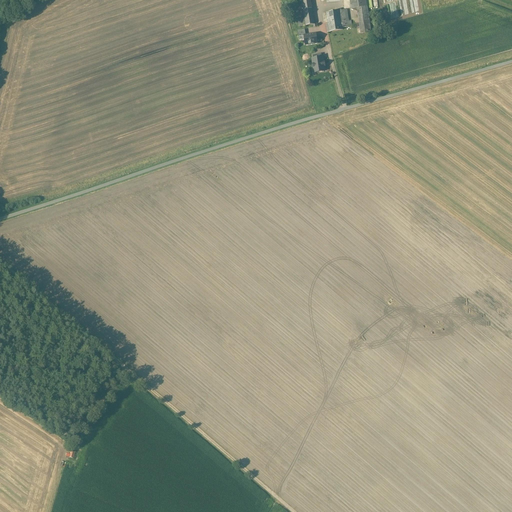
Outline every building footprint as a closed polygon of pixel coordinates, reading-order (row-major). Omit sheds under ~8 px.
[(310,0),(295,3),(299,27),(314,25),(310,0)] [(365,0),(349,0),(351,9),(358,12),(357,8),(367,6),(365,0)] [(367,6),(357,8),(358,12),(361,33),(370,32),(367,12),(368,12),(367,6)] [(347,10),(326,13),(328,24),(326,24),(326,28),(329,27),(331,42),(344,40),(342,28),(352,27),(351,21),(348,21),(347,10)] [(306,29),(298,30),(299,36),(304,35),(305,45),(319,44),(317,33),(306,35),(306,29)] [(313,59),(312,59),(314,69),(315,68),(316,73),(325,71),(324,67),(325,67),(324,61),(323,62),(322,57),(313,59)]
